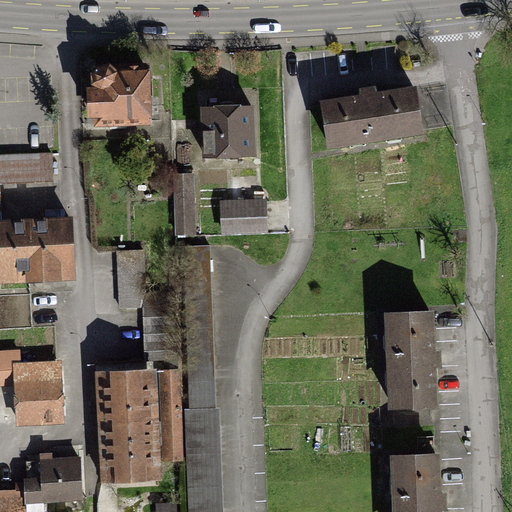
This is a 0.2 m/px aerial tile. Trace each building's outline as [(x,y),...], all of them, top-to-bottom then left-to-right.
[(82,75),(82,126),(142,126),(142,75),(82,75)] [(408,89),(319,104),(326,149),(416,135),(408,89)] [(247,104),(196,105),(196,160),(248,160),(247,104)] [(51,157),(0,158),(0,182),(51,180),(51,157)] [(190,179),(173,179),(174,233),(190,233),(190,179)] [(258,203),(215,205),(217,233),(259,230),(258,203)] [(65,220),(0,222),(0,280),(68,278),(65,220)] [(429,320),(383,321),(384,411),(430,410),(429,320)] [(56,366),(18,369),(17,354),(0,355),(0,386),(14,386),(18,427),(61,423),(56,366)] [(173,373),(97,377),(102,486),(155,483),(154,458),(177,457),(173,373)] [(0,493),(0,511),(17,511),(17,503),(76,500),(74,458),(37,459),(38,483),(21,484),(21,493),(0,493)] [(432,511),(431,460),(386,461),(387,511),(432,511)]
